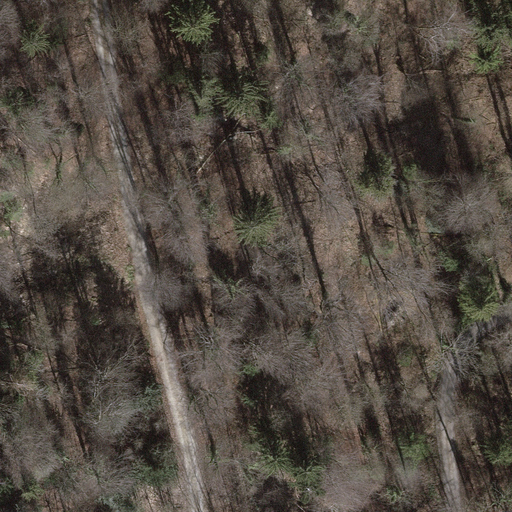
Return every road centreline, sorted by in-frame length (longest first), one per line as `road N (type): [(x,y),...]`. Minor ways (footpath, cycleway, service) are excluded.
road 1 (track): [(102,0),(130,196),(200,511)]
road 2 (track): [(455,511),(447,412),(458,354),(511,310)]
